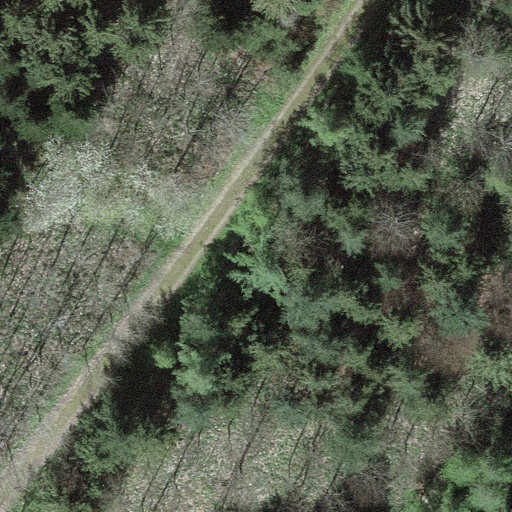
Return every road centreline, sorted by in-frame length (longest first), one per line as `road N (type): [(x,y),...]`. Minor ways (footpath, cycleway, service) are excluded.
road 1 (track): [(363,0),(292,108),(0,492)]
road 2 (track): [(212,216),(0,238)]
